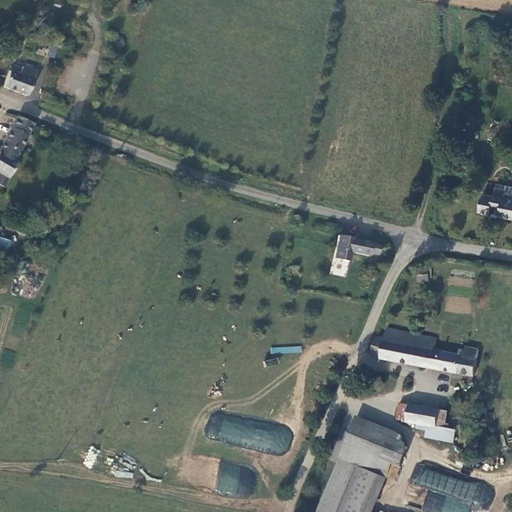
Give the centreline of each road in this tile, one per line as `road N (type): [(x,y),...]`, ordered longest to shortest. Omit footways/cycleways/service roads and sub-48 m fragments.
road 1 (unclassified): [(411,235),(270,198),(0,99)]
road 2 (unclassified): [(295,511),(411,235)]
road 3 (unknown): [(357,362),(432,380),(434,392),(366,406),(341,402)]
